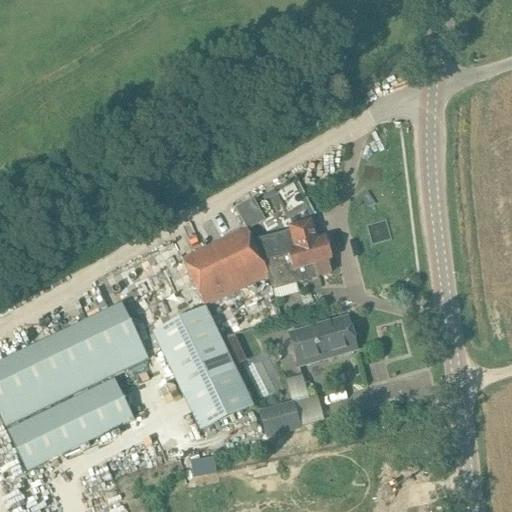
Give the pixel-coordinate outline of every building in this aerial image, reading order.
[(239,206),(246,223),(262,217),(255,200),(239,206)] [(183,262),(206,309),(269,279),(272,291),(317,279),(331,275),(328,262),(331,261),(325,240),(317,242),(311,223),(290,229),(291,233),(257,242),(249,231),(183,262)] [(149,359),(141,345),(124,306),(0,363),(0,419),(4,428),(149,359)] [(222,342),(206,310),(154,335),(202,434),(254,409),(228,355),(222,342)] [(356,351),(348,320),(290,336),(299,367),(356,351)] [(256,398),(278,388),(253,331),(231,340),(256,398)] [(8,433),(27,474),(135,421),(115,381),(8,433)] [(299,429),(293,406),(261,415),(268,438),(299,429)] [(196,477),(219,470),(215,456),(192,462),(196,477)]
